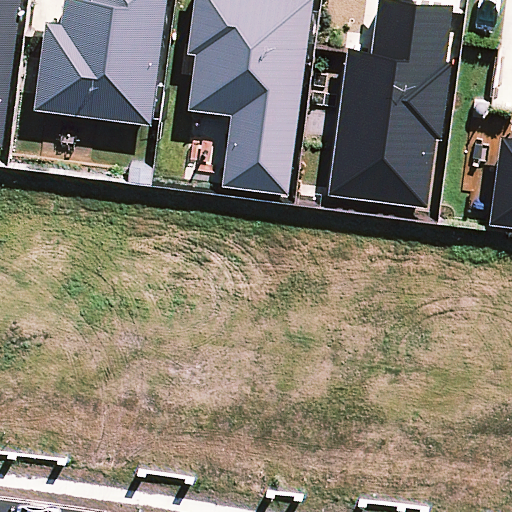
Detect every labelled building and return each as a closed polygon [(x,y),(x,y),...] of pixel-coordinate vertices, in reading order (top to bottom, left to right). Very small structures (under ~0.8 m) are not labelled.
[(19,0),(0,0),(0,135),(3,136),(19,0)] [(167,0),(63,0),(62,11),(47,10),(35,97),(152,112),(167,0)] [(289,182),(312,0),(193,0),(187,40),(197,41),(189,96),(231,101),(223,173),(289,182)] [(377,0),(373,34),(349,31),(329,181),(427,196),(436,127),(442,127),(453,49),(446,48),(452,0),(377,0)] [(511,214),(511,106),(511,107),(511,112),(509,125),(501,123),(490,212),(511,214)] [(0,402),(2,402),(14,314),(20,315),(39,171),(0,165),(0,402)] [(95,234),(51,228),(28,394),(138,410),(168,196),(102,187),(95,234)] [(223,251),(183,247),(163,408),(267,424),(298,213),(230,202),(223,251)]
